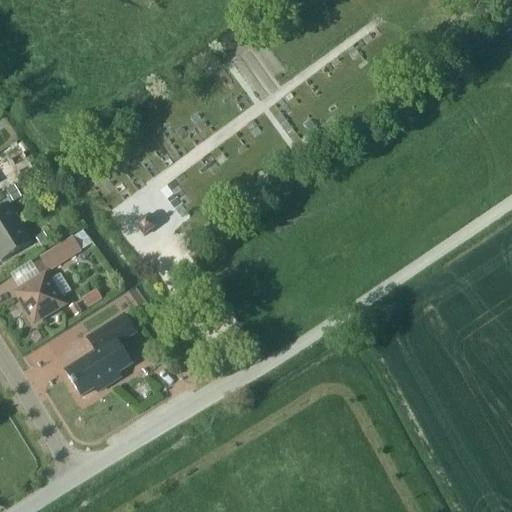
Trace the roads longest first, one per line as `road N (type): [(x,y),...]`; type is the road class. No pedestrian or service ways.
road 1 (unclassified): [(76,475),(332,324),(511,204)]
road 2 (residential): [(76,475),(0,353)]
